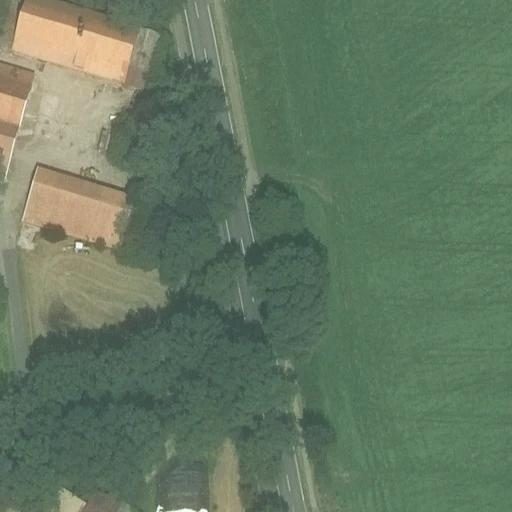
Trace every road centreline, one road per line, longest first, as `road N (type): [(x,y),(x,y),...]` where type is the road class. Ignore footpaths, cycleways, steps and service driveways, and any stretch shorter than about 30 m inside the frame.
road 1 (tertiary): [(270,374),(191,0)]
road 2 (residential): [(270,374),(0,475)]
road 3 (unknown): [(26,465),(0,320)]
road 4 (tertiary): [(294,511),(270,374)]
